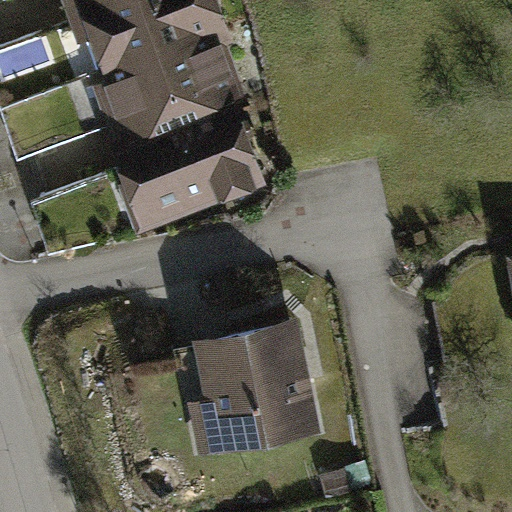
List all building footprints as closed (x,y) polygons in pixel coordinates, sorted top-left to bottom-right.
[(66,0),(72,18),(0,47),(0,98),(1,101),(219,23),(225,21),(218,0),(66,0)] [(116,153),(248,99),(219,23),(1,101),(19,158),(106,128),(116,153)] [(238,104),(116,153),(120,168),(35,203),(53,255),(104,245),(156,226),(243,196),(251,201),(257,199),(259,190),(269,186),(238,104)] [(303,318),(202,338),(215,407),(223,447),(324,428),(303,318)] [(365,454),(335,459),(341,492),(371,486),(365,454)]
